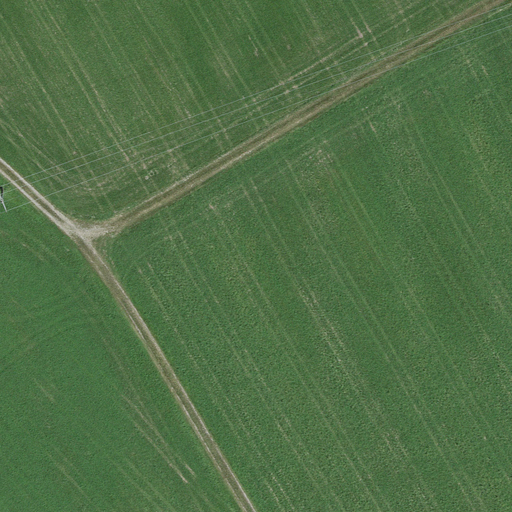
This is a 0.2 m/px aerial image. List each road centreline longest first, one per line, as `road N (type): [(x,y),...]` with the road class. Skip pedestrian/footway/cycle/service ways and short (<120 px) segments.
road 1 (track): [(490,0),(86,239),(0,162)]
road 2 (track): [(86,239),(248,511)]
